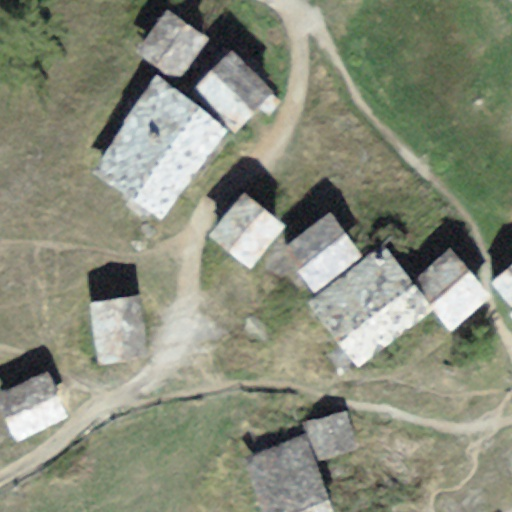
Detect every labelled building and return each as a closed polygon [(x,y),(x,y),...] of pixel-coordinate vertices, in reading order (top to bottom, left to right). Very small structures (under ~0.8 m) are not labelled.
[(206,29),(165,0),(133,45),(174,73),(206,29)] [(229,39),(191,77),(239,125),(278,86),(229,39)] [(148,78),(80,170),(147,219),(215,126),(148,78)] [(252,181),(213,225),(254,261),(293,218),(252,181)] [(335,204),(287,239),(318,282),(366,247),(335,204)] [(379,256),(309,307),(347,359),(417,308),(379,256)] [(474,286),(454,260),(417,287),(437,313),(474,286)] [(139,294),(91,296),(94,360),(141,359),(139,294)] [(52,372),(0,390),(0,402),(11,434),(67,414),(52,372)] [(237,467),(254,511),(331,511),(346,507),(319,436),(237,467)]
